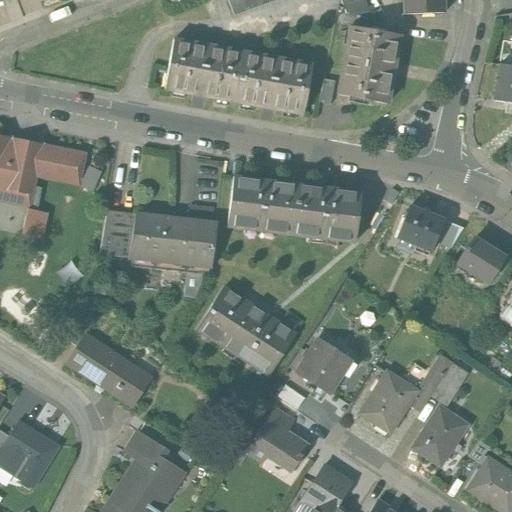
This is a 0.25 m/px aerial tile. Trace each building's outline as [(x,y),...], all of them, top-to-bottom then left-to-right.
[(245,12),(240,0),(228,0),(234,16),(245,12)] [(252,0),(240,0),(245,12),(256,9),(252,0)] [(265,0),(252,0),(256,9),(267,5),(265,0)] [(365,0),(341,0),(347,14),(372,19),(373,18),(365,0)] [(443,0),(403,0),(404,16),(444,14),(443,0)] [(400,37),(353,27),(339,96),(386,105),(400,37)] [(311,67),(174,43),(166,90),(303,113),(311,67)] [(511,71),(500,70),(496,103),(511,104),(511,71)] [(86,148),(0,129),(0,199),(26,205),(19,236),(44,242),(51,211),(40,208),(44,186),(35,184),(37,174),(78,184),(86,148)] [(192,149),(175,146),(173,157),(190,160),(192,149)] [(225,155),(196,150),(194,162),(223,167),(225,155)] [(297,187),(235,180),(230,227),(292,234),(297,187)] [(360,195),(297,187),(292,234),(355,242),(360,195)] [(443,222),(409,209),(398,239),(417,247),(415,253),(427,258),(430,251),(432,252),(435,244),(443,222)] [(135,215),(106,212),(99,256),(128,259),(135,215)] [(214,223),(135,215),(128,259),(209,268),(214,223)] [(463,229),(443,222),(435,244),(450,249),(463,229)] [(503,258),(475,239),(474,238),(467,249),(466,249),(455,265),(456,266),(457,265),(487,285),(487,286),(488,286),(498,270),(497,269),(505,258),(504,257),(503,258)] [(317,257),(304,257),(303,274),(316,275),(317,257)] [(225,291),(198,330),(222,347),(249,307),(225,291)] [(294,337),(249,307),(222,347),(267,377),(294,337)] [(96,345),(85,337),(67,365),(78,372),(96,345)] [(349,360),(319,341),(298,374),(328,394),(349,360)] [(132,369),(96,345),(78,372),(132,408),(147,385),(129,373),(132,369)] [(464,374),(451,365),(444,376),(457,384),(464,374)] [(387,373),(360,415),(389,434),(416,392),(387,373)] [(444,376),(431,396),(444,405),(457,384),(444,376)] [(305,399),(285,386),(278,397),(298,410),(305,399)] [(440,407),(412,449),(440,467),(467,425),(440,407)] [(273,411),(247,451),(263,461),(267,455),(292,471),(306,448),(285,434),(291,423),(273,411)] [(57,448),(17,423),(7,438),(0,449),(0,468),(32,488),(57,448)] [(166,451),(137,433),(124,453),(136,462),(152,472),(166,451)] [(511,511),(511,474),(488,459),(468,491),(501,511),(511,511)] [(152,472),(136,462),(103,511),(154,511),(150,509),(157,500),(163,504),(175,487),(152,472)] [(338,477),(322,467),(301,499),(315,508),(317,509),(320,505),(329,511),(333,511),(336,508),(349,488),(336,479),(338,477)] [(391,511),(377,502),(370,511),(391,511)]
